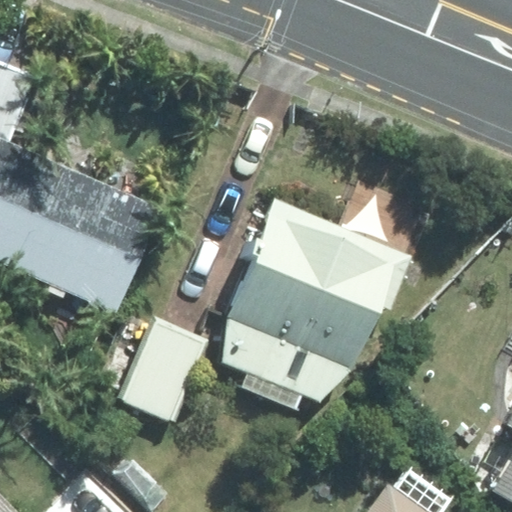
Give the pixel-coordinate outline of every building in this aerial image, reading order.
[(108,166),(0,119),(0,240),(63,268),(108,166)] [(376,208),(242,146),(172,300),(305,362),(376,208)] [(172,300),(118,278),(85,356),(140,379),(172,300)] [(511,281),(439,381),(466,401),(436,442),(511,497),(511,281)] [(437,511),(342,438),(284,511),(437,511)]
